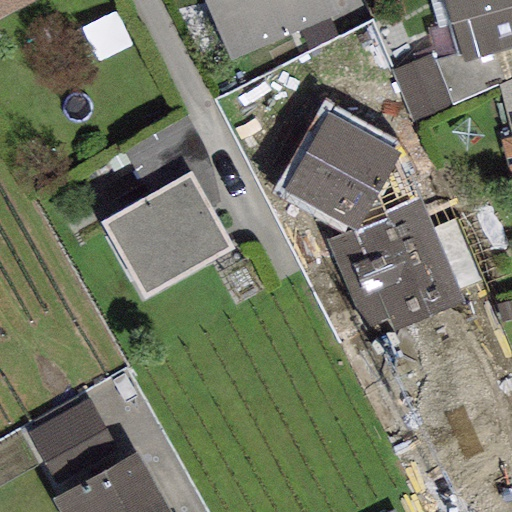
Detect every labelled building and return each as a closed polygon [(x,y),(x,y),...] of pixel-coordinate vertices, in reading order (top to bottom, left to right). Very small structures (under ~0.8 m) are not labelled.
[(0,0),(0,23),(45,0),(0,0)] [(203,0),(230,64),(335,20),(327,0),(203,0)] [(511,0),(442,0),(463,66),(511,51),(511,0)] [(344,37),(385,135),(452,108),(432,55),(411,63),(405,43),(382,52),(370,23),(344,37)] [(397,148),(332,111),(282,196),(351,234),(326,243),(367,332),(390,323),(394,335),(464,305),(397,148)] [(188,120),(124,154),(149,201),(192,177),(204,200),(224,189),(188,120)] [(149,201),(102,228),(144,304),(234,254),(204,200),(192,177),(149,201)] [(27,435),(55,487),(117,453),(89,402),(27,435)] [(167,511),(136,456),(51,503),(56,511),(167,511)]
